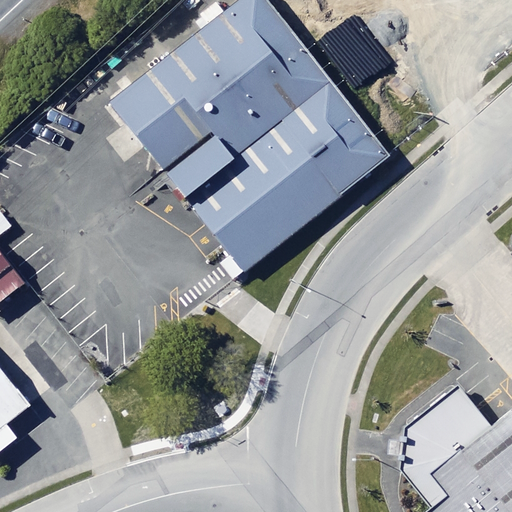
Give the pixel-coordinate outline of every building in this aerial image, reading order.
[(387,164),(266,0),(111,113),(231,278),(387,164)] [(0,208),(0,233),(12,224),(0,208)] [(0,301),(23,283),(0,253),(0,301)] [(25,403),(0,370),(0,443),(13,434),(2,421),(25,403)] [(511,511),(511,434),(503,441),(470,398),(387,461),(426,511),(511,511)]
